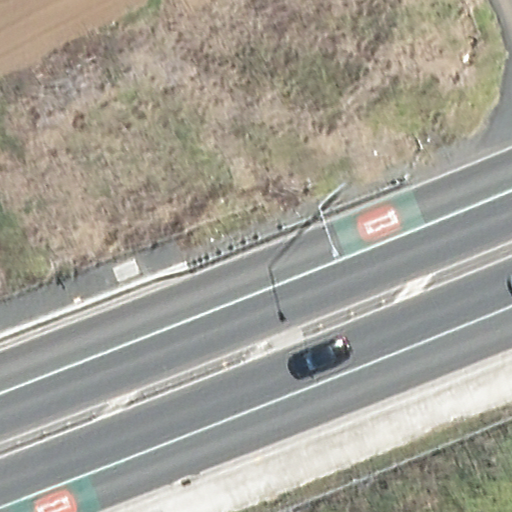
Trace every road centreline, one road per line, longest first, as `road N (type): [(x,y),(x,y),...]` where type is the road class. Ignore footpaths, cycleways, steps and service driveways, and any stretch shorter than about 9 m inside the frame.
road 1 (trunk): [(511,285),(0,495)]
road 2 (trunk): [(0,397),(511,192)]
